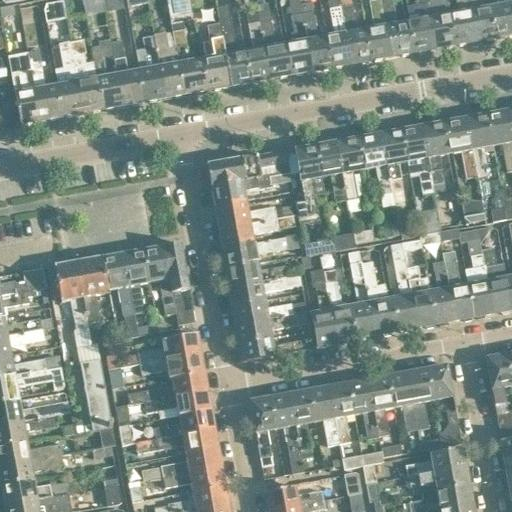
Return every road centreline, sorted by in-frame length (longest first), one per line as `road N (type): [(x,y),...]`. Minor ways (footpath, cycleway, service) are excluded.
road 1 (residential): [(182,136),(511,74)]
road 2 (residential): [(228,386),(182,136)]
road 3 (residential): [(463,344),(228,386)]
road 4 (residential): [(0,171),(182,136)]
road 5 (residential): [(463,344),(494,511)]
road 6 (residential): [(228,386),(250,511)]
